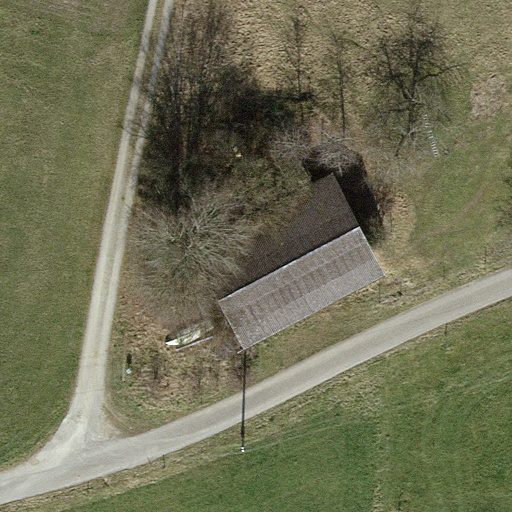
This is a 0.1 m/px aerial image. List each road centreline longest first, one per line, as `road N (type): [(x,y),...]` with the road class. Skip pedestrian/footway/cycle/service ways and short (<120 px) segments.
road 1 (track): [(0,496),(72,482),(214,432),(511,293)]
road 2 (track): [(72,482),(171,0)]
